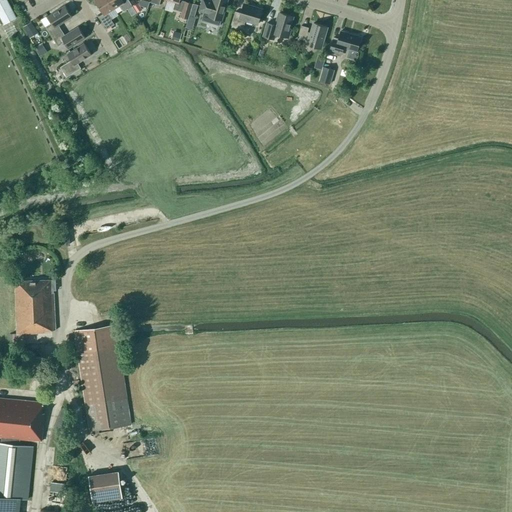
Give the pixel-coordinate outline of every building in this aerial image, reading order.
[(0,0),(0,16),(4,24),(16,18),(6,0),(0,0)] [(112,19),(108,13),(114,9),(108,0),(94,0),(103,14),(98,17),(106,29),(114,24),(111,20),(112,19)] [(108,0),(114,9),(120,6),(124,12),(127,9),(131,16),(136,13),(128,0),(108,0)] [(148,8),(149,2),(150,0),(139,0),(139,2),(140,6),(148,8)] [(180,0),(167,0),(168,0),(174,2),(172,9),(182,12),(180,17),(188,19),(189,15),(192,4),(180,0)] [(208,0),(202,0),(199,11),(204,13),(202,20),(220,26),(221,20),(222,20),(227,0),(212,0),(212,1),(208,0)] [(137,3),(133,6),(137,13),(142,10),(137,3)] [(193,4),(189,16),(194,17),(198,5),(193,4)] [(235,12),(231,25),(242,28),(245,20),(258,24),(262,10),(243,4),(241,13),(235,12)] [(45,27),(51,37),(61,30),(58,25),(72,17),(65,6),(48,16),(52,23),(45,27)] [(291,30),(289,29),(293,17),(279,13),(275,26),(267,23),(263,36),(274,40),(275,34),(288,38),(291,30)] [(31,22),(23,27),(26,32),(34,27),(31,22)] [(307,45),(321,49),(327,27),(314,23),(311,33),(307,32),(308,28),(301,26),(297,38),(308,42),(307,45)] [(65,35),(61,30),(51,37),(58,47),(64,43),(68,49),(85,38),(78,27),(65,35)] [(174,31),(171,39),(179,42),(182,33),(174,31)] [(336,55),(341,56),(343,48),(356,52),(361,37),(340,31),(338,39),(333,38),(329,53),(336,55)] [(227,37),(224,45),(231,47),(233,40),(227,37)] [(49,39),(43,41),(46,49),(52,47),(49,39)] [(42,44),(36,48),(39,53),(45,49),(42,44)] [(81,68),(77,63),(91,55),(84,44),(67,54),(71,60),(60,67),(66,77),(81,68)] [(319,81),(330,84),(334,70),(323,67),(319,81)] [(53,293),(53,290),(55,290),(54,279),(14,281),(17,334),(10,334),(11,345),(25,344),(25,334),(44,333),(43,331),(55,331),(53,293)] [(116,325),(74,331),(89,431),(131,424),(116,325)] [(36,377),(35,382),(52,383),(53,370),(37,368),(37,367),(29,367),(30,371),(0,370),(0,381),(29,383),(29,377),(36,377)] [(0,444),(0,443),(0,511),(16,511),(18,499),(27,500),(32,447),(19,445),(20,439),(41,442),(44,414),(42,413),(43,403),(0,398),(0,437),(1,438),(0,444)] [(119,471),(88,476),(92,501),(123,497),(119,471)]
